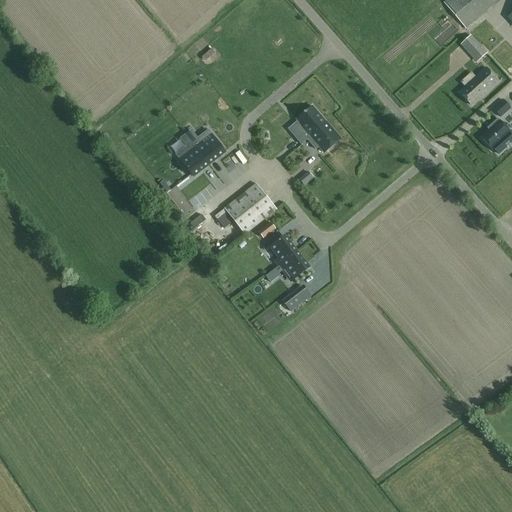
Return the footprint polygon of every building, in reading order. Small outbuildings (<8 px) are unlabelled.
[(447,0),(444,3),(466,28),(499,0),(447,0)] [(471,36),(461,45),(477,62),(487,53),(471,36)] [(480,98),(499,82),(486,69),(459,93),(471,105),(480,98)] [(498,105),(505,113),(510,108),(503,101),(498,105)] [(301,145),(307,139),(326,123),(325,123),(321,119),(322,118),(312,106),(296,120),(302,127),(300,129),(299,128),(292,134),(301,145)] [(116,112),(106,117),(109,124),(120,119),(116,112)] [(501,144),(511,134),(511,132),(511,128),(508,124),(505,127),(497,119),(491,125),(491,126),(488,129),(489,131),(481,138),(491,150),(499,142),(501,144)] [(340,139),(326,123),(307,139),(316,149),(317,148),(316,147),(318,145),(324,153),(340,139)] [(209,164),(224,152),(214,138),(203,147),(200,142),(195,146),(209,164)] [(193,176),(209,164),(195,146),(190,150),(193,154),(182,163),(193,176)] [(342,167),(349,160),(343,154),(336,161),(342,167)] [(239,162),(234,165),(239,174),(244,172),(239,162)] [(216,189),(231,182),(224,166),(209,174),(216,189)] [(305,186),(311,180),(306,174),(299,180),(305,186)] [(163,180),(160,183),(166,192),(170,190),(163,180)] [(224,208),(244,234),(276,209),(256,183),(224,208)] [(264,228),(258,232),(263,238),(269,234),(275,229),(270,223),(264,228)] [(296,252),(284,236),(270,247),(279,258),(275,261),(279,266),(296,252)] [(213,257),(220,252),(214,245),(207,250),(213,257)] [(295,279),(309,268),(296,252),(279,266),(282,271),(286,268),(295,279)] [(308,292),(298,300),(294,294),(283,302),(291,312),(311,296),(308,292)]
